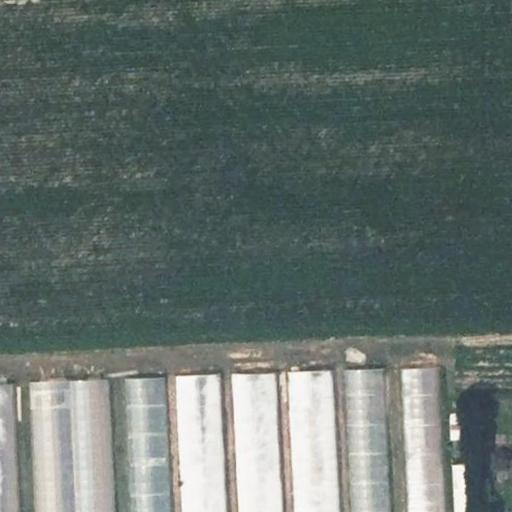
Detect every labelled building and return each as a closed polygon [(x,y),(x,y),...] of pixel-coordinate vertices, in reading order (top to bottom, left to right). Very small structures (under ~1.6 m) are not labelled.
[(407,511),(445,511),(439,366),(401,368),(407,511)] [(390,511),(385,367),(344,369),(349,511),(390,511)] [(292,511),(340,511),(334,368),(286,371),(292,511)] [(232,373),(238,511),(283,511),(277,371),(232,373)] [(228,511),(222,372),(175,374),(181,511),(228,511)] [(124,377),(129,511),(171,511),(165,375),(124,377)] [(114,511),(109,377),(30,381),(35,511),(114,511)] [(0,511),(19,511),(14,382),(0,382),(0,511)] [(453,511),(468,511),(467,463),(452,464),(453,511)]
